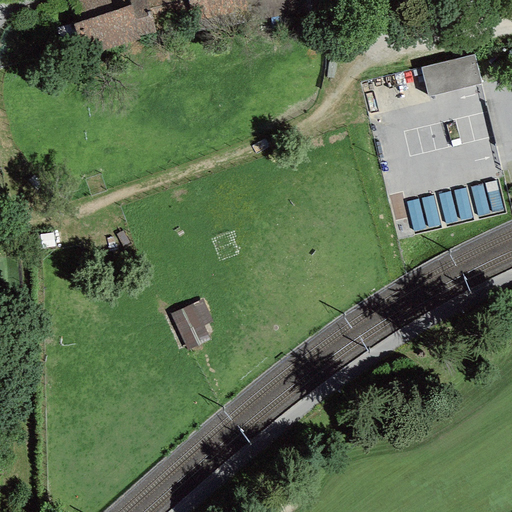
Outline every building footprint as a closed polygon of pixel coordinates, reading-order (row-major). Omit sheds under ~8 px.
[(67,0),(75,23),(73,23),(85,60),(141,41),(140,37),(156,32),(145,0),(67,0)] [(244,0),(145,0),(156,32),(191,22),(195,34),(248,22),(248,20),(244,0)] [(244,0),(248,20),(307,12),(306,0),(244,0)] [(479,56),(423,60),(426,90),(481,86),(479,56)] [(51,233),(36,235),(37,252),(53,251),(51,233)] [(207,337),(192,305),(173,314),(188,346),(207,337)]
